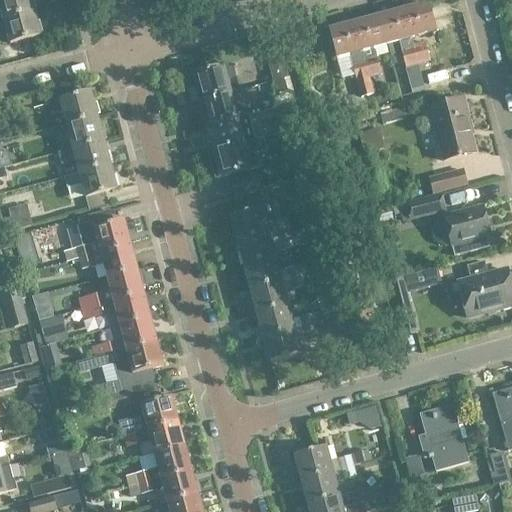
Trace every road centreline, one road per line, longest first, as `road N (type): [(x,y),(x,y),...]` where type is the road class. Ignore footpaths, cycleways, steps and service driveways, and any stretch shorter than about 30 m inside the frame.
road 1 (residential): [(227,426),(127,49)]
road 2 (residential): [(227,426),(511,346)]
road 3 (residential): [(127,49),(314,0)]
road 4 (residential): [(511,128),(479,0)]
road 5 (residential): [(0,83),(127,49)]
